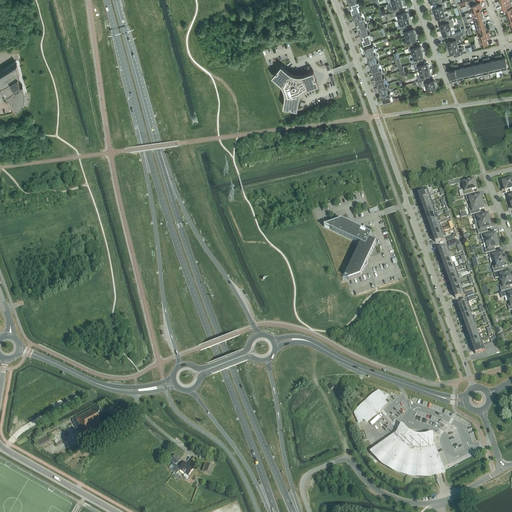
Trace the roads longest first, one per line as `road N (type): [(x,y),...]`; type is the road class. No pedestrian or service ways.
road 1 (primary): [(292,511),(218,335),(143,102)]
road 2 (primary): [(135,105),(274,511)]
road 3 (unclassified): [(474,387),(334,0)]
road 4 (primary): [(135,105),(179,365)]
road 5 (primary): [(257,334),(179,199),(143,102)]
road 6 (unclassified): [(308,511),(303,480),(339,460),(385,495),(428,504),(502,469)]
road 7 (tertiary): [(466,395),(368,369),(303,336),(272,339)]
road 8 (tertiary): [(275,347),(302,342),(466,404)]
road 9 (primary): [(299,511),(267,361)]
road 10 (primary): [(191,389),(269,511)]
road 11 (unclassified): [(0,445),(115,511)]
